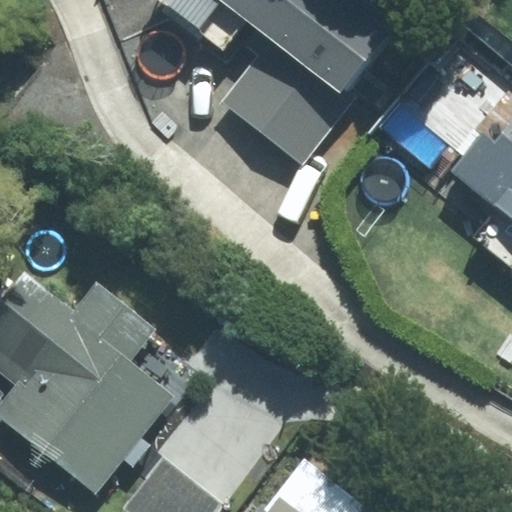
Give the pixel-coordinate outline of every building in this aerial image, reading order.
[(266,52),(225,104),(292,154),(387,29),(347,0),(226,0),(258,24),(248,37),(266,52)] [(444,192),(511,245),(511,134),(488,164),(475,154),(444,192)] [(137,451),(167,415),(124,380),(148,348),(91,302),(67,332),(17,291),(0,311),(0,388),(15,400),(0,418),(0,433),(92,508),(120,473),(129,479),(145,459),(137,451)] [(288,453),(271,476),(288,488),(305,466),(288,453)] [(213,511),(163,469),(126,511),(213,511)] [(266,483),(249,508),(254,511),(267,511),(280,494),(266,483)]
